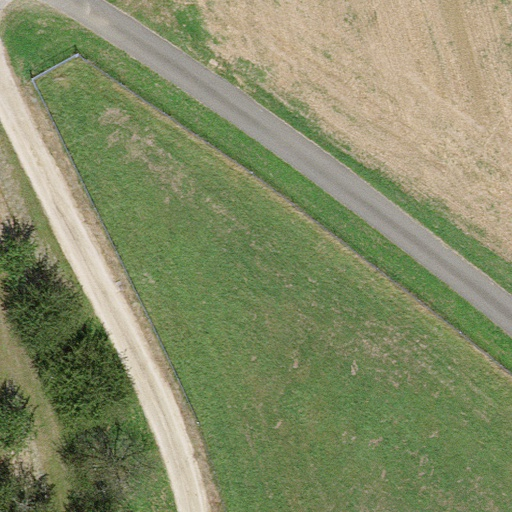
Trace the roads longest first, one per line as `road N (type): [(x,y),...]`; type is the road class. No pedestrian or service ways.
road 1 (unclassified): [(511,325),(185,79),(58,0)]
road 2 (track): [(189,511),(166,417),(0,88)]
